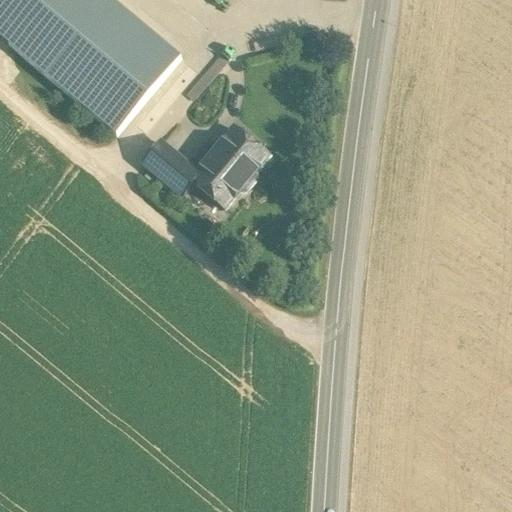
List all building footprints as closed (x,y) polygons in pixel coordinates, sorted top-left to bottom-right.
[(179,49),(119,0),(0,0),(0,30),(114,127),(179,49)] [(266,150),(232,121),(196,165),(189,173),(191,175),(223,201),(237,184),(244,184),(253,174),(252,167),(266,150)] [(184,156),(159,135),(141,156),(166,177),(184,156)] [(184,156),(166,177),(180,188),(191,175),(189,173),(196,165),(184,156)] [(152,171),(145,165),(142,168),(149,174),(152,171)]
